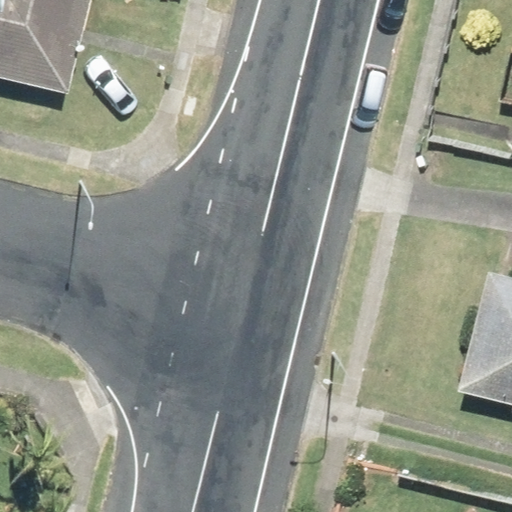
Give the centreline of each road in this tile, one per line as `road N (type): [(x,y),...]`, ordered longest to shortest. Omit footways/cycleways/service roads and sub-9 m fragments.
road 1 (unclassified): [(307,0),(236,296)]
road 2 (residential): [(236,296),(0,239)]
road 3 (unclassified): [(236,296),(188,511)]
